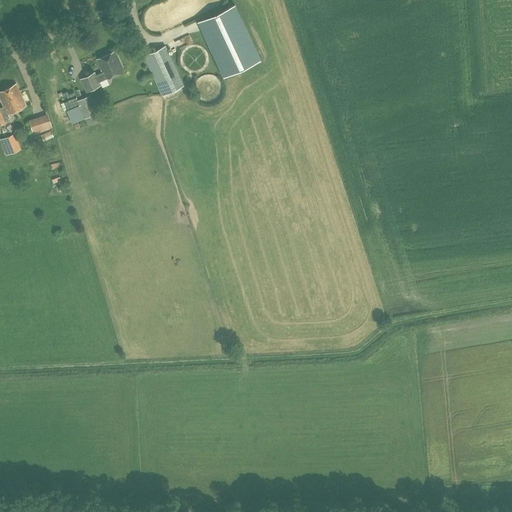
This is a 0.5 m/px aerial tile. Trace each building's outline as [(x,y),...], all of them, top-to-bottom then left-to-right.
[(223,75),(259,58),(234,4),(207,17),(198,21),(223,75)] [(146,55),(164,94),(184,84),(166,45),(146,55)] [(97,75),(100,81),(124,70),(115,50),(96,59),(102,72),(97,75)] [(102,85),(100,81),(97,75),(95,72),(80,79),(87,93),(102,85)] [(0,90),(0,98),(4,106),(0,108),(0,123),(16,116),(14,111),(26,105),(16,83),(0,90)] [(78,100),(88,126),(99,121),(96,114),(99,112),(91,94),(78,100)] [(29,120),(33,134),(53,128),(48,113),(29,120)] [(50,130),(41,134),(44,140),(53,136),(50,130)] [(0,138),(0,140),(5,154),(21,148),(15,133),(0,138)]
